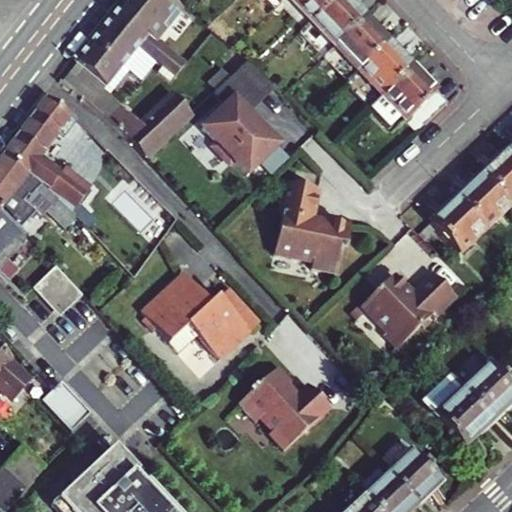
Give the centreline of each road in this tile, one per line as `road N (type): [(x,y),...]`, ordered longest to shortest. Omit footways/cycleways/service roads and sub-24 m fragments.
road 1 (residential): [(500,89),(396,187)]
road 2 (primary): [(0,109),(86,0)]
road 3 (residential): [(414,0),(500,89)]
